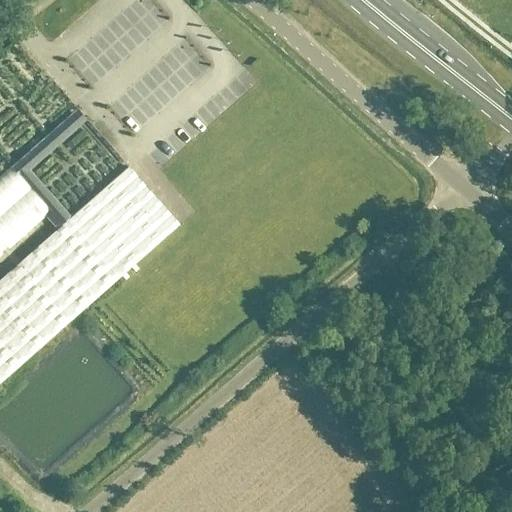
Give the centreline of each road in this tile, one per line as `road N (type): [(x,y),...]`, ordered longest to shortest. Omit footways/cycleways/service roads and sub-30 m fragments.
road 1 (unclassified): [(87,511),(461,189)]
road 2 (unclassified): [(461,189),(250,0)]
road 3 (primary): [(511,120),(360,0)]
